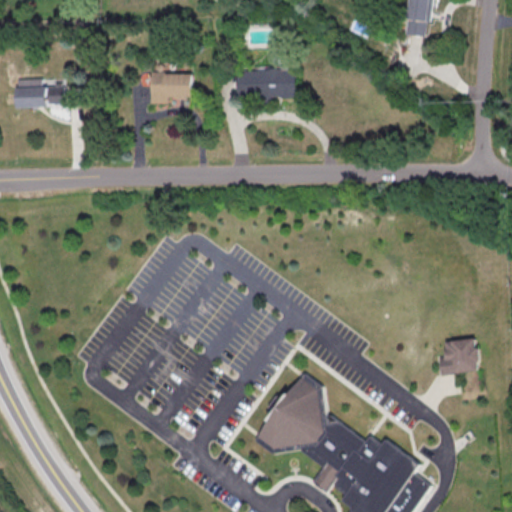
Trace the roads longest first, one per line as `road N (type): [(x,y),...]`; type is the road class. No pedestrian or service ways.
road 1 (residential): [(0,183),(482,174)]
road 2 (residential): [(482,174),(493,0)]
road 3 (tertiary): [(79,511),(0,379)]
